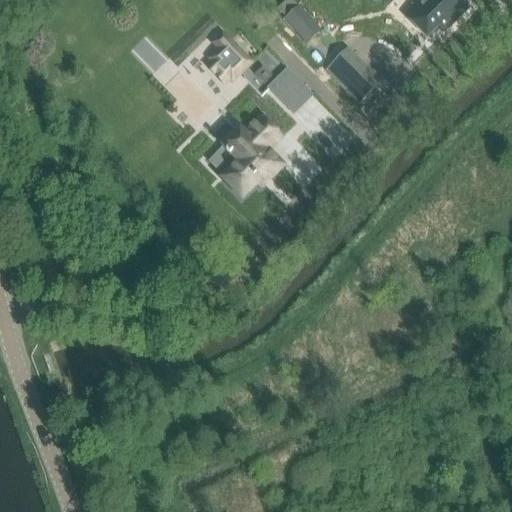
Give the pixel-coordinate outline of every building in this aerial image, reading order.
[(424,0),(407,18),(426,38),(437,27),(442,31),(443,33),(444,31),(446,29),(468,8),(459,0),(424,0)] [(298,8),(286,19),(310,44),(322,32),(298,8)] [(210,59),(213,62),(229,79),(232,82),(250,63),(222,35),(214,43),(220,49),(210,59)] [(313,88),(354,135),(386,106),(345,60),(313,88)] [(258,78),(264,84),(272,77),(265,70),(263,68),(256,75),(258,78)] [(268,89),(278,99),(297,80),(287,70),(268,89)] [(239,163),(223,179),(242,199),(257,183),(261,187),(283,166),(268,152),(281,139),(261,118),(244,135),(240,131),(224,147),(228,151),(225,154),(230,159),(232,156),(239,163)]
